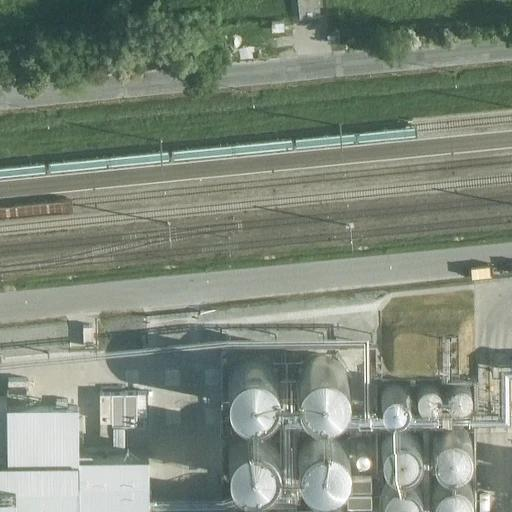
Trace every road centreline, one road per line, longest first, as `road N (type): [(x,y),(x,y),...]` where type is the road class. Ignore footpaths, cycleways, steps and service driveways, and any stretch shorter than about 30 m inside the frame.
road 1 (unclassified): [(511,49),(0,98)]
road 2 (unknown): [(158,292),(160,394),(150,406),(87,428)]
